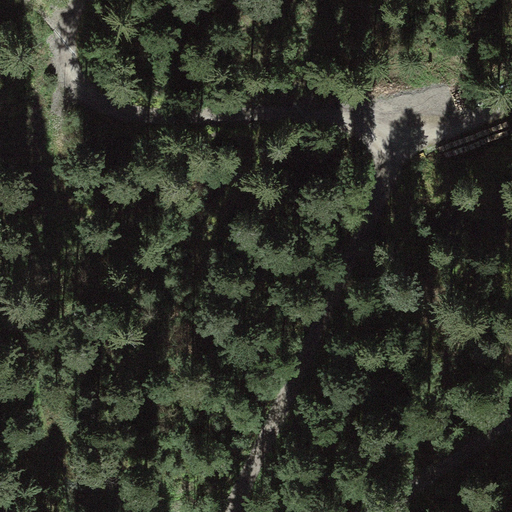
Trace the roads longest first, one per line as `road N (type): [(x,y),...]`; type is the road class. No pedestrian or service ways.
road 1 (track): [(227,511),(393,121),(135,114),(101,105),(62,69),(57,52),(76,0)]
road 2 (track): [(511,427),(394,511)]
road 3 (track): [(393,121),(511,87)]
